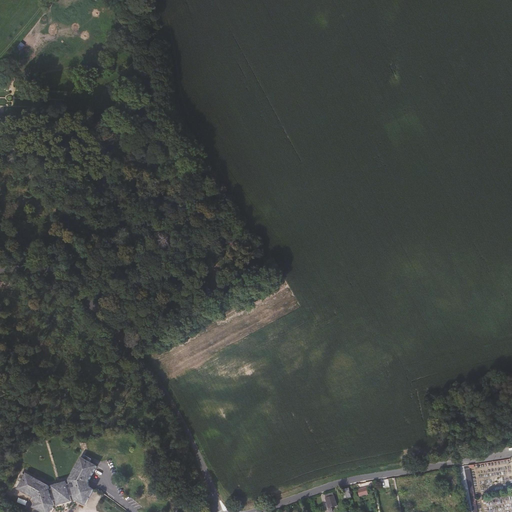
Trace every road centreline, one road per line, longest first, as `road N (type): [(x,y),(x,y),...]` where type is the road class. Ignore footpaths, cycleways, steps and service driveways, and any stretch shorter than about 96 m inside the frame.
road 1 (unclassified): [(0,269),(44,268),(69,278),(155,380),(221,511)]
road 2 (unclassified): [(255,511),(373,475),(511,455)]
